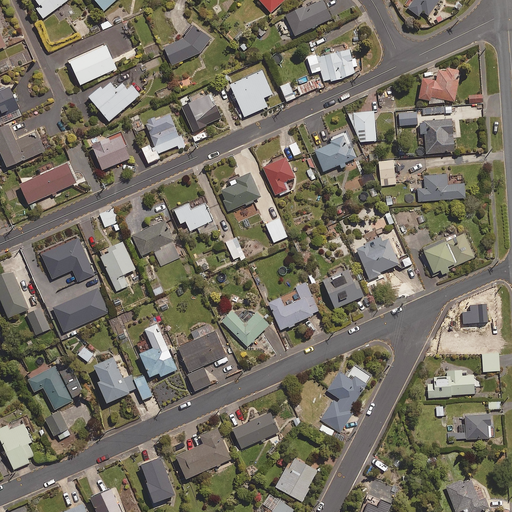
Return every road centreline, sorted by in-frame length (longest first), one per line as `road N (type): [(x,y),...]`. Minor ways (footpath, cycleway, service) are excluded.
road 1 (residential): [(0,495),(405,315)]
road 2 (residential): [(401,63),(0,244)]
road 3 (residential): [(329,511),(407,351),(405,315)]
